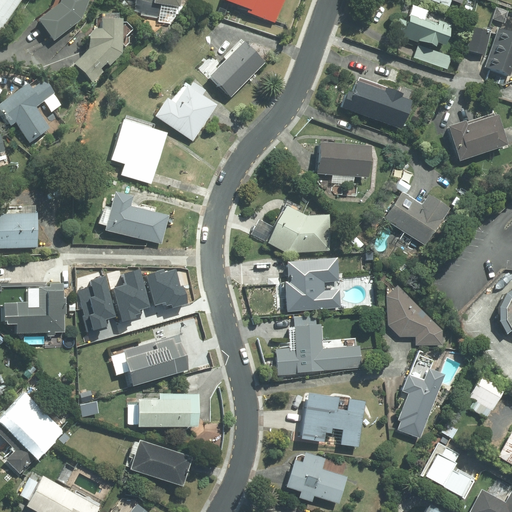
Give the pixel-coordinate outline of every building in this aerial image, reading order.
[(0,0),(0,43),(1,43),(0,41),(0,27),(15,3),(15,2),(15,0),(0,0)] [(53,0),(51,7),(30,24),(47,45),(74,23),(82,0),(53,0)] [(175,10),(175,0),(120,0),(131,1),(131,6),(138,7),(137,18),(155,19),(156,8),(175,10)] [(216,0),(215,4),(242,13),(242,16),(270,25),(278,0),(216,0)] [(421,0),(446,9),(448,2),(458,6),(460,0),(421,0)] [(501,25),(505,13),(493,9),(489,21),(501,25)] [(438,49),(446,27),(435,23),(434,26),(421,21),(419,25),(402,19),(400,23),(393,21),(388,36),(414,46),(409,58),(444,71),(449,59),(428,51),(430,46),(438,49)] [(113,24),(92,25),(92,30),(89,30),(89,34),(86,34),(79,41),(79,45),(80,54),(65,70),(87,86),(97,76),(93,73),(99,67),(103,69),(114,57),(113,24)] [(481,57),(487,33),(468,29),(462,53),(481,57)] [(506,79),(511,60),(511,38),(503,38),(493,31),(480,70),(489,76),(506,79)] [(235,45),(202,80),(225,101),(258,67),(235,45)] [(406,105),(410,91),(399,87),(395,98),(381,93),(382,90),(353,81),(351,86),(348,85),(344,97),(339,95),(334,111),(395,132),(403,109),(407,110),(408,105),(406,105)] [(159,102),(148,120),(189,143),(210,108),(197,101),(202,92),(185,83),(180,91),(177,89),(163,103),(159,102)] [(19,88),(0,102),(0,125),(4,130),(9,126),(25,146),(45,130),(30,111),(47,97),(36,84),(24,94),(19,88)] [(152,184),(167,133),(122,119),(109,160),(126,165),(123,174),(152,184)] [(457,125),(439,131),(451,165),(501,149),(490,119),(459,129),(457,125)] [(362,181),(363,150),(312,147),(310,177),(362,181)] [(402,196),(407,188),(395,182),(391,190),(402,196)] [(133,196),(115,192),(106,229),(163,243),(170,215),(131,205),(133,196)] [(392,197),(377,222),(421,248),(442,212),(420,199),(414,209),(392,197)] [(329,251),(330,215),(308,216),(288,206),(268,243),(287,254),(329,251)] [(0,251),(31,250),(30,217),(0,218),(0,251)] [(333,284),(331,261),(279,266),(281,287),(278,287),(281,315),(337,310),(335,291),(314,293),(313,286),(333,284)] [(121,275),(124,284),(113,287),(123,322),(137,318),(135,315),(140,313),(139,309),(150,306),(140,269),(121,275)] [(164,270),(146,275),(155,305),(164,303),(165,307),(171,306),(172,309),(188,304),(183,286),(180,287),(175,270),(165,273),(164,270)] [(87,332),(108,326),(106,319),(116,316),(105,276),(90,280),(92,286),(77,290),(84,315),(82,315),(87,332)] [(58,301),(57,287),(44,287),(44,290),(32,291),(33,311),(21,311),(21,306),(9,306),(9,307),(0,307),(0,328),(10,328),(10,337),(59,335),(59,318),(61,318),(60,301),(58,301)] [(438,332),(391,288),(380,298),(383,327),(395,339),(412,339),(412,347),(439,347),(438,332)] [(511,288),(504,289),(495,297),(491,307),(494,324),(511,344),(511,288)] [(357,370),(355,348),(317,352),(315,328),(313,328),(312,317),(289,319),(291,331),(287,331),(289,354),(283,355),(283,351),(270,353),(272,378),(357,370)] [(180,374),(172,346),(167,348),(165,342),(147,347),(149,353),(116,363),(124,390),(180,374)] [(416,441),(438,378),(420,372),(416,383),(401,378),(395,395),(401,397),(392,423),(395,424),(392,433),(416,441)] [(483,420),(500,391),(476,377),(463,400),(470,403),(466,411),(483,420)] [(190,431),(190,399),(151,398),(151,404),(134,404),(134,393),(126,393),(126,429),(129,429),(129,431),(190,431)] [(353,450),(358,405),(342,403),(340,414),(330,413),(331,402),(299,398),(294,443),(317,446),(318,437),(325,437),(326,432),(337,433),(335,448),(353,450)] [(48,442),(10,407),(0,417),(0,445),(9,454),(0,463),(12,475),(22,465),(24,467),(48,442)] [(454,429),(442,422),(436,433),(448,440),(454,429)] [(511,437),(504,433),(489,462),(511,473),(511,437)] [(131,444),(122,474),(176,490),(185,461),(131,444)] [(470,480),(465,478),(453,471),(451,475),(445,471),(453,457),(434,446),(415,482),(432,492),(430,495),(438,499),(440,495),(452,502),(462,482),(467,485),(470,480)] [(296,466),(286,464),(278,491),(294,495),(293,501),(306,505),(308,499),(334,507),(342,479),(330,475),(332,472),(336,473),(339,463),(330,460),(326,474),(317,471),(320,461),(299,455),(296,466)] [(497,478),(493,486),(506,493),(510,485),(497,478)] [(35,479),(18,510),(21,511),(93,511),(94,510),(35,479)] [(511,511),(511,495),(507,493),(501,504),(476,490),(464,511),(511,511)]
